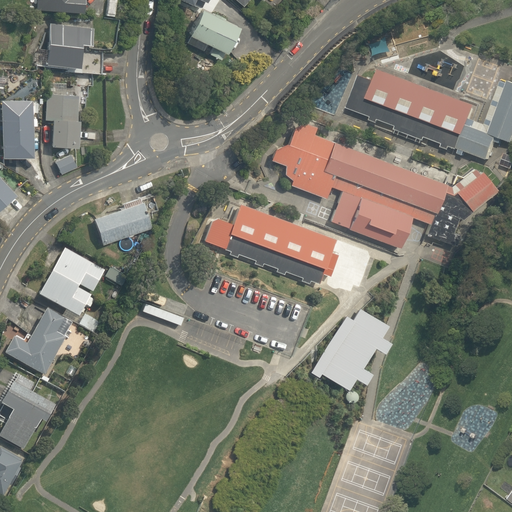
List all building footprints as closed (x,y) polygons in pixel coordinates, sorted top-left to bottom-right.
[(39,0),(39,15),(90,17),(90,0),(39,0)] [(384,18),(395,57),(409,53),(408,49),(429,43),(419,8),(384,18)] [(215,50),(212,57),(223,62),(226,55),(231,58),(245,31),(207,12),(193,39),(215,50)] [(97,50),(99,28),(52,24),(48,68),(85,71),(87,49),(97,50)] [(345,112),(487,164),(496,141),(511,146),(511,142),(511,86),(503,83),(487,126),(472,120),(476,109),(380,74),(376,83),(358,76),(345,112)] [(46,93),(44,121),(57,122),(54,150),(80,152),(84,96),(46,93)] [(39,162),(37,102),(3,103),(4,163),(39,162)] [(292,190),(324,201),(328,192),(338,195),(329,225),(397,252),(407,221),(427,228),(424,241),(454,252),(459,238),(451,236),(457,223),(461,224),(495,197),(472,171),(448,190),(294,131),(283,166),(297,173),(292,190)] [(0,218),(22,199),(0,175),(0,218)] [(145,226),(135,197),(87,214),(97,243),(145,226)] [(334,242),(241,208),(225,252),(317,286),(334,242)] [(101,268),(57,247),(34,294),(77,316),(101,268)] [(370,260),(338,248),(326,281),(358,292),(370,260)] [(179,327),(182,317),(163,310),(168,297),(149,290),(140,313),(179,327)] [(41,373),(61,335),(51,330),(59,315),(40,306),(22,340),(11,334),(1,352),(41,373)] [(336,358),(325,379),(345,390),(352,378),(358,382),(366,367),(359,364),(369,345),(378,350),(385,338),(376,334),(382,321),(362,310),(355,323),(347,319),(328,354),(336,358)] [(26,391),(31,380),(12,371),(7,382),(1,378),(0,379),(0,399),(7,403),(0,417),(0,438),(19,447),(34,416),(41,419),(49,402),(26,391)] [(0,486),(17,454),(0,444),(0,486)]
